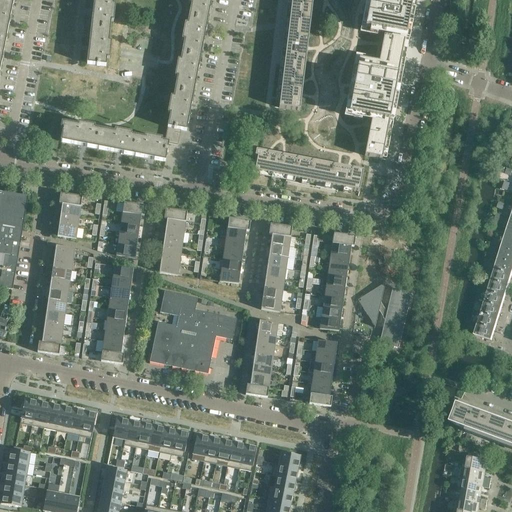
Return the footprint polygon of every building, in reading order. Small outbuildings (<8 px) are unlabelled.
[(0,0),(0,27),(8,29),(13,0),(0,0)] [(111,0),(94,0),(91,31),(110,33),(113,0),(111,0)] [(191,0),(189,17),(207,20),(211,0),(191,0)] [(304,74),(307,45),(312,0),(291,0),(284,66),(279,102),(279,108),(299,111),(301,102),(298,101),(301,74),(304,74)] [(360,58),(349,113),(375,118),(369,147),(367,147),(365,155),(382,159),(412,0),(371,0),(366,29),(385,32),(380,62),(360,58)] [(189,17),(182,53),(200,56),(207,20),(189,17)] [(0,27),(0,64),(1,65),(8,29),(0,27)] [(91,31),(87,64),(106,66),(110,33),(91,31)] [(182,53),(175,88),(193,92),(200,56),(182,53)] [(175,88),(168,124),(187,128),(193,92),(175,88)] [(63,129),(61,142),(95,148),(99,130),(64,123),(62,123),(61,129),(63,129)] [(168,124),(165,142),(169,144),(177,145),(180,130),(186,131),(187,128),(168,124)] [(99,130),(95,148),(130,155),(134,136),(99,130)] [(134,136),(130,155),(165,161),(169,144),(165,142),(134,136)] [(359,192),(363,172),(335,166),(290,157),(289,160),(264,155),(265,153),(258,151),(256,151),(255,157),(257,158),(254,172),(287,178),(338,188),(343,189),(351,191),(359,192)] [(505,168),(503,174),(510,177),(511,171),(505,168)] [(2,193),(0,205),(0,225),(22,229),(28,197),(2,193)] [(60,194),(59,204),(62,204),(62,205),(81,207),(82,197),(60,194)] [(124,204),(122,213),(141,216),(144,217),(145,207),(124,204)] [(62,205),(60,215),(79,218),(81,207),(62,205)] [(165,210),(164,220),(166,220),(167,220),(185,222),(187,213),(165,210)] [(122,213),(121,223),(140,226),(141,216),(122,213)] [(60,215),(59,226),(78,228),(79,218),(60,215)] [(228,219),(227,229),(244,231),(246,232),(249,232),(250,222),(228,219)] [(166,220),(165,230),(184,233),(185,222),(167,220),(166,220)] [(121,223),(119,234),(138,236),(140,226),(121,223)] [(0,225),(0,240),(20,243),(22,229),(0,225)] [(270,225),(269,235),(272,236),(290,238),(291,228),(270,225)] [(59,226),(57,237),(76,239),(78,228),(59,226)] [(227,229),(226,239),(244,242),(246,232),(244,231),(227,229)] [(511,230),(507,229),(503,240),(511,242),(511,230)] [(165,230),(163,240),(182,243),(184,233),(165,230)] [(119,234),(118,245),(136,247),(138,236),(119,234)] [(333,234),(332,244),(354,247),(355,237),(333,234)] [(272,236),(271,246),(289,248),(290,238),(272,236)] [(226,239),(224,249),(243,252),(244,242),(226,239)] [(0,240),(0,255),(17,258),(20,243),(0,240)] [(163,240),(162,251),(181,254),(182,243),(163,240)] [(511,242),(503,240),(501,247),(511,250),(511,242)] [(332,244),(331,254),(349,257),(350,247),(354,248),(354,247),(332,244)] [(118,245),(116,256),(135,259),(136,247),(118,245)] [(271,246),(269,256),(287,259),(289,248),(271,246)] [(56,247),(54,258),(73,261),(74,249),(56,247)] [(511,250),(501,247),(498,258),(511,262),(511,250)] [(224,249),(222,260),(241,263),(243,252),(224,249)] [(162,251),(160,262),(179,265),(181,254),(162,251)] [(309,262),(314,263),(317,263),(318,258),(315,257),(315,252),(311,251),(309,262)] [(331,254),(329,265),(347,268),(349,257),(331,254)] [(0,255),(0,271),(15,274),(17,258),(0,255)] [(269,256),(267,266),(286,269),(287,259),(269,256)] [(54,258),(52,269),(71,271),(73,261),(54,258)] [(511,262),(498,258),(494,269),(511,274),(511,273),(511,262)] [(222,260),(221,271),(240,274),(241,263),(222,260)] [(160,262),(158,273),(159,273),(177,276),(179,265),(160,262)] [(329,265),(328,275),(346,278),(347,268),(329,265)] [(114,266),(113,277),(132,280),(133,269),(114,266)] [(267,266),(266,278),(284,281),(286,269),(267,266)] [(52,269),(51,280),(70,282),(71,271),(52,269)] [(494,269),(491,280),(508,285),(511,274),(494,269)] [(0,271),(0,287),(12,290),(15,274),(0,271)] [(221,271),(219,282),(238,285),(240,274),(221,271)] [(328,275),(326,287),(344,289),(346,278),(328,275)] [(113,277),(111,288),(130,291),(132,280),(113,277)] [(266,278),(264,288),(282,291),(284,281),(266,278)] [(51,280),(49,290),(68,293),(70,282),(51,280)] [(491,280),(487,291),(505,297),(508,285),(491,280)] [(358,302),(370,320),(375,328),(377,320),(379,310),(384,308),(381,303),(385,285),(358,302)] [(326,287),(325,297),(343,299),(344,289),(326,287)] [(111,288),(110,299),(128,301),(130,291),(111,288)] [(264,288),(262,299),(281,301),(282,291),(264,288)] [(382,315),(385,320),(379,344),(399,349),(405,320),(412,293),(392,288),(386,312),(382,315)] [(49,290),(48,301),(67,304),(68,293),(49,290)] [(487,291),(484,302),(501,308),(505,297),(487,291)] [(232,340),(236,320),(195,311),(198,299),(164,292),(160,313),(174,316),(172,326),(158,323),(149,362),(208,375),(216,333),(222,334),(221,338),(232,340)] [(325,297),(323,307),(341,310),(343,299),(325,297)] [(110,299),(108,310),(127,313),(128,301),(110,299)] [(262,299),(261,310),(279,313),(281,301),(262,299)] [(48,301),(46,312),(65,314),(67,304),(48,301)] [(484,302),(480,313),(498,319),(501,308),(484,302)] [(0,337),(2,338),(5,332),(6,332),(6,329),(9,308),(0,304),(0,337)] [(323,307),(322,319),(340,322),(341,310),(323,307)] [(108,310),(107,321),(125,323),(127,313),(108,310)] [(46,312),(45,322),(64,325),(65,314),(46,312)] [(480,313),(477,324),(495,330),(498,319),(480,313)] [(322,319),(320,330),(338,333),(340,322),(322,319)] [(107,321),(105,331),(124,334),(125,323),(107,321)] [(45,322),(43,333),(62,336),(64,325),(45,322)] [(259,322),(258,333),(276,336),(278,325),(259,322)] [(477,324),(474,335),(491,341),(495,330),(477,324)] [(105,331),(104,342),(122,345),(124,334),(105,331)] [(43,333),(42,343),(42,344),(61,347),(62,336),(43,333)] [(258,333),(256,344),(274,347),(276,336),(258,333)] [(121,355),(122,345),(104,342),(102,353),(121,356),(121,355)] [(318,342),(317,352),(335,355),(336,344),(318,342)] [(42,343),(39,343),(37,352),(59,356),(61,347),(42,344),(42,343)] [(256,344),(255,354),(273,357),(274,347),(256,344)] [(317,352),(315,363),(333,366),(335,355),(317,352)] [(122,365),(124,355),(121,355),(121,356),(102,353),(101,362),(122,365)] [(255,354),(253,365),(271,368),(273,357),(255,354)] [(307,373),(313,374),(332,377),(333,366),(315,363),(309,362),(307,373)] [(253,365),(252,375),(270,378),(271,368),(253,365)] [(313,374),(312,384),(330,387),(332,377),(313,374)] [(252,375),(250,386),(250,387),(268,389),(270,378),(252,375)] [(312,384),(310,395),(329,398),(330,387),(312,384)] [(250,386),(247,386),(246,395),(267,399),(268,389),(250,387),(250,386)] [(310,395),(309,405),(330,408),(332,398),(329,398),(310,395)] [(25,400),(20,424),(32,427),(37,402),(25,400)] [(460,403),(458,403),(457,407),(460,409),(454,423),(511,445),(511,419),(462,401),(460,403)] [(37,402),(32,427),(44,429),(49,405),(37,402)] [(49,405),(44,429),(55,432),(61,407),(49,405)] [(61,407),(55,432),(67,434),(72,409),(61,407)] [(72,409),(67,434),(79,436),(84,412),(72,409)] [(84,412),(79,436),(91,439),(96,414),(84,412)] [(117,419),(113,438),(124,441),(123,446),(124,446),(129,421),(117,419)] [(129,421),(124,446),(136,448),(141,424),(129,421)] [(141,424),(136,448),(147,451),(152,426),(141,424)] [(152,426),(147,451),(159,453),(164,429),(152,426)] [(164,429),(159,453),(171,456),(176,431),(164,429)] [(176,431),(171,456),(183,458),(188,434),(176,431)] [(461,437),(464,438),(467,439),(470,441),(473,435),(463,431),(461,437)] [(197,435),(192,460),(204,462),(209,438),(197,435)] [(209,438),(204,462),(216,465),(221,440),(209,438)] [(221,440),(216,465),(227,467),(232,443),(221,440)] [(232,443),(227,467),(239,470),(244,445),(232,443)] [(244,445),(239,470),(251,472),(256,448),(244,445)] [(11,450),(9,461),(28,465),(30,454),(27,453),(23,452),(14,451),(11,450)] [(469,451),(466,468),(485,471),(487,461),(476,459),(477,453),(469,451)] [(273,463),(273,464),(298,469),(300,457),(281,453),(278,464),(273,463)] [(9,461),(7,472),(27,475),(28,465),(9,461)] [(273,464),(271,476),(296,481),(298,469),(273,464)] [(142,475),(144,469),(132,466),(131,469),(131,472),(139,474),(142,475)] [(107,468),(105,479),(124,483),(126,472),(107,468)] [(461,478),(490,483),(491,479),(484,477),(485,471),(466,468),(465,477),(461,476),(461,478)] [(7,472),(5,483),(25,486),(27,475),(7,472)] [(271,476),(269,488),(293,492),(296,481),(271,476)] [(490,483),(461,478),(460,481),(464,481),(463,489),(482,493),(482,487),(489,488),(490,483)] [(105,479),(103,489),(122,493),(124,483),(105,479)] [(5,483),(3,493),(23,497),(25,486),(5,483)] [(269,488),(266,499),(291,504),(293,492),(269,488)] [(103,489),(101,500),(120,504),(122,493),(103,489)] [(457,498),(457,500),(487,505),(487,500),(481,499),(482,493),(463,489),(461,498),(457,498)] [(47,492),(43,511),(44,511),(54,511),(58,494),(47,492)] [(3,493),(1,505),(21,508),(23,497),(3,493)] [(58,494),(54,511),(65,511),(69,496),(58,494)] [(69,496),(65,511),(77,511),(80,498),(69,496)] [(266,499),(264,511),(268,511),(289,511),(291,504),(266,499)] [(101,500),(98,511),(105,511),(118,511),(120,504),(101,500)] [(486,510),(487,505),(457,500),(455,510),(463,511),(478,511),(479,508),(486,510)]
